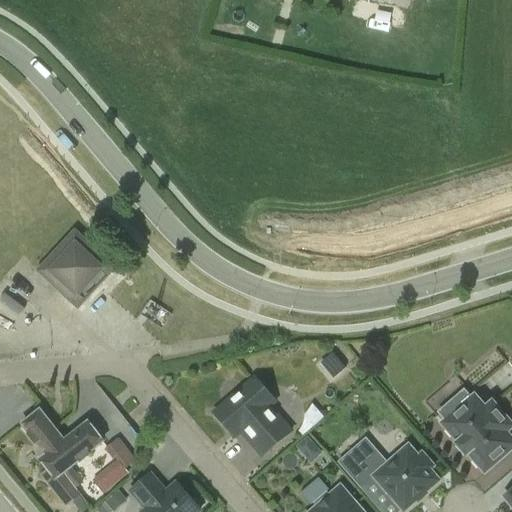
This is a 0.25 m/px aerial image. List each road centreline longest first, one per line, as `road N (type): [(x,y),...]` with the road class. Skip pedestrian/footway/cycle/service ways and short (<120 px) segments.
road 1 (tertiary): [(0,43),(33,69),(180,238),(261,290),(304,301),(375,300),(511,260)]
road 2 (residential): [(0,374),(124,364),(250,511)]
